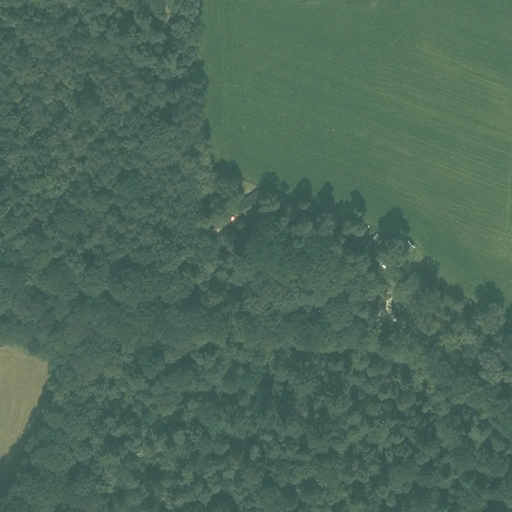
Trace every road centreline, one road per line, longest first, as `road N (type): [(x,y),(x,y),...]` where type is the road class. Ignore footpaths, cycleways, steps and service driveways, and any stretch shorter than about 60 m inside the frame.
road 1 (track): [(496,377),(471,402),(402,434),(164,450),(27,511)]
road 2 (track): [(184,285),(375,312),(443,338),(511,387)]
road 3 (track): [(0,270),(184,285)]
